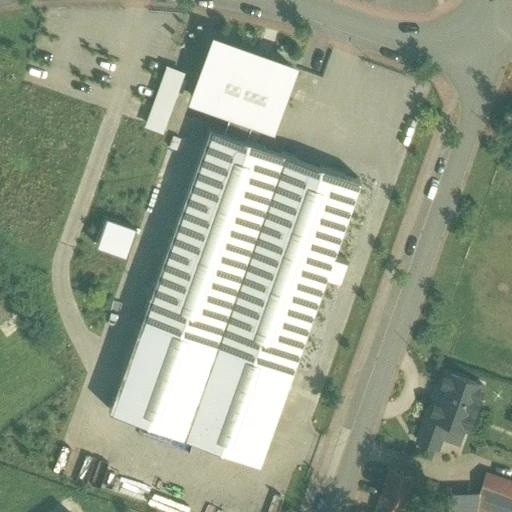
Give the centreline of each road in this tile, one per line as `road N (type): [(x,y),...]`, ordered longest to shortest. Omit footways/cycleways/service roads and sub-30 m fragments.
road 1 (residential): [(485,69),(336,511)]
road 2 (residential): [(259,0),(485,69)]
